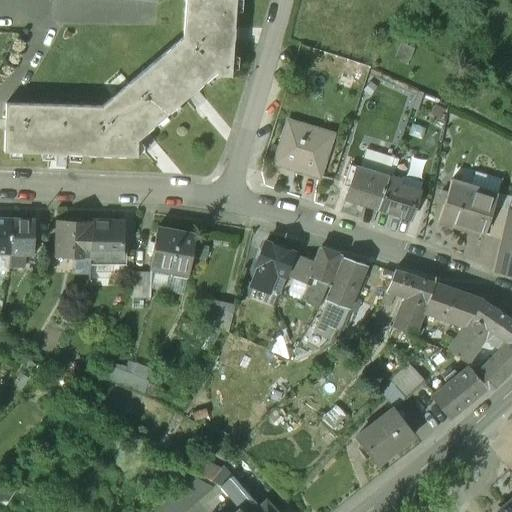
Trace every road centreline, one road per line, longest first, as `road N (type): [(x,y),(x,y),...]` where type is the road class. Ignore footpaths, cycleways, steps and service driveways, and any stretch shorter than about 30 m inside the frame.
road 1 (residential): [(511,294),(228,198),(0,187)]
road 2 (secondary): [(371,511),(511,395)]
